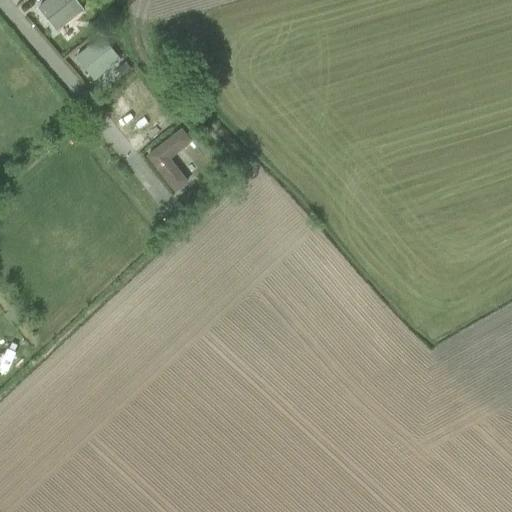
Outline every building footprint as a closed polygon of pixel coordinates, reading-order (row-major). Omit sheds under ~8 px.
[(44,0),(39,4),(58,31),(87,10),(79,0),(44,0)] [(89,24),(88,30),(92,36),(102,29),(95,20),(89,24)] [(97,81),(123,58),(100,33),(75,57),(97,81)] [(124,63),(116,70),(121,77),(130,70),(124,63)] [(165,119),(157,126),(162,132),(171,125),(165,119)] [(173,159),(194,142),(183,127),(146,155),(175,193),(191,181),(173,159)] [(190,193),(180,200),(188,210),(198,203),(190,193)]
